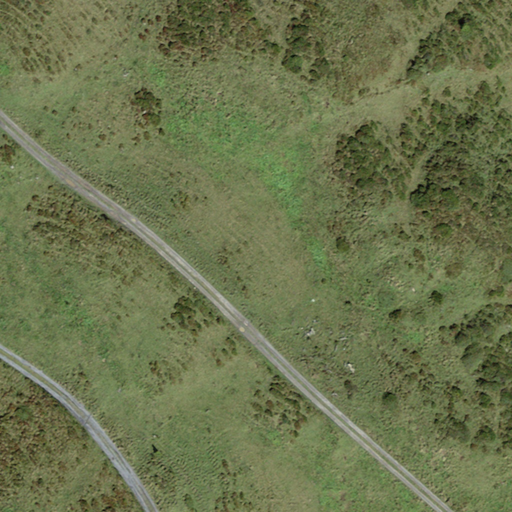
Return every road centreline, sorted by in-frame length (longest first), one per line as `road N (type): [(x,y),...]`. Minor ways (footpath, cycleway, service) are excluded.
road 1 (track): [(0,119),(159,243),(446,511)]
road 2 (track): [(151,511),(90,422),(0,351)]
